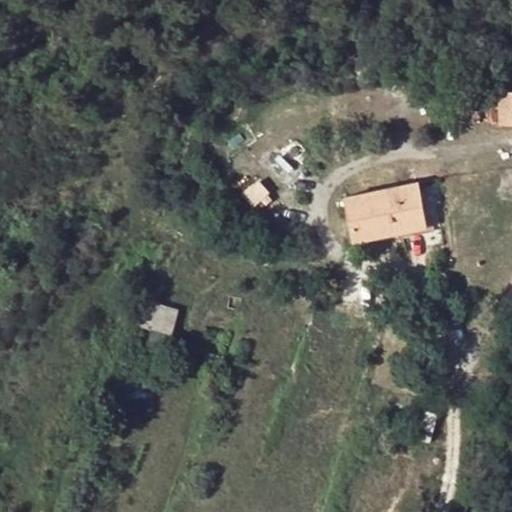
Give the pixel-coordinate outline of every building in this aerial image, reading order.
[(511,92),(501,92),(501,122),(511,122),(511,92)] [(397,231),(428,225),(419,181),(345,195),(354,240),(397,231)] [(433,224),(428,225),(397,231),(399,236),(435,230),(433,224)] [(315,268),(308,271),(311,280),(319,277),(315,268)] [(172,333),(179,309),(152,302),(145,326),(172,333)] [(215,366),(219,356),(207,353),(204,363),(215,366)]
